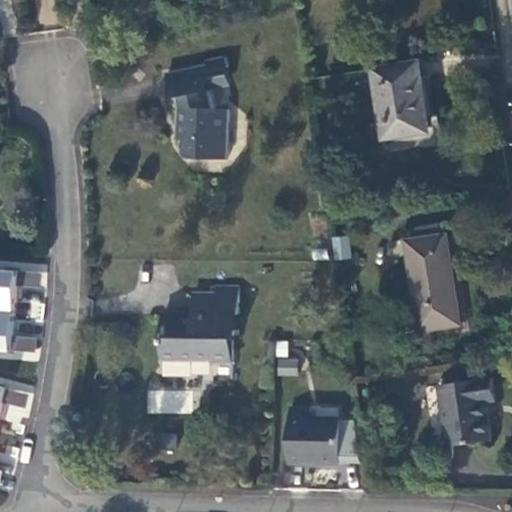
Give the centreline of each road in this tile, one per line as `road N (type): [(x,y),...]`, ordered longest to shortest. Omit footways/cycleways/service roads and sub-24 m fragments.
road 1 (residential): [(36,511),(68,287),(55,72)]
road 2 (residential): [(369,511),(65,511)]
